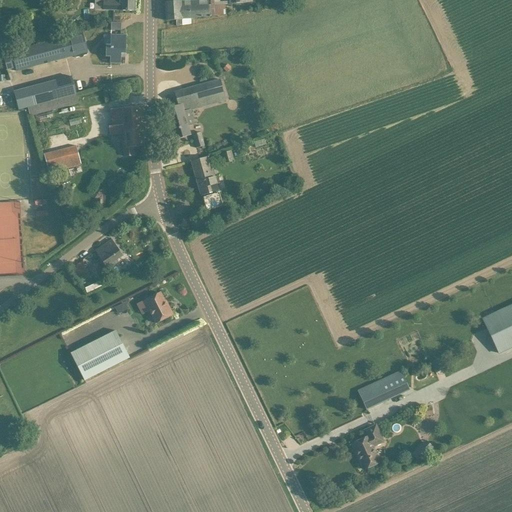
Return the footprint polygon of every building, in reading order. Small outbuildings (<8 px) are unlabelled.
[(134,0),(103,0),(103,10),(125,11),(135,11),(135,1),(134,0)] [(183,19),(211,18),(211,16),(225,15),(225,5),(214,5),(213,0),(196,0),(197,5),(181,6),(181,1),(165,2),(166,21),(176,20),(183,19)] [(110,29),(120,30),(120,22),(110,22),(110,29)] [(16,71),(74,56),(74,57),(76,57),(79,57),(81,58),(83,57),(84,56),(87,55),(87,53),(87,52),(82,33),(73,35),(11,51),(12,58),(4,60),(7,71),(15,68),(16,71)] [(105,57),(106,57),(110,57),(110,64),(121,64),(121,54),(126,54),(126,35),(111,35),(110,45),(106,45),(105,57)] [(13,92),(17,108),(18,109),(27,107),(29,116),(79,103),(72,76),(13,92)] [(184,112),(191,110),(226,100),(220,79),(174,92),(178,106),(165,109),(165,110),(170,126),(180,122),(178,118),(185,116),(184,112)] [(140,106),(121,108),(110,110),(112,126),(109,126),(110,135),(124,134),(125,142),(122,143),(124,157),(135,156),(134,148),(145,146),(140,106)] [(180,122),(170,126),(173,139),(173,140),(191,135),(188,126),(191,125),(189,120),(187,121),(185,116),(178,118),(180,122)] [(200,132),(192,135),(196,148),(205,146),(200,132)] [(81,165),(79,155),(76,146),(44,154),(49,173),(81,165)] [(203,197),(207,211),(224,206),(209,156),(191,161),(201,196),(203,196),(203,197)] [(203,208),(197,211),(199,217),(206,214),(203,208)] [(106,267),(122,255),(114,243),(109,247),(107,244),(96,251),(106,267)] [(71,269),(78,281),(81,284),(91,277),(82,262),(71,269)] [(86,291),(99,287),(97,282),(84,287),(86,291)] [(160,293),(144,301),(150,311),(156,323),(173,314),(166,301),(165,301),(160,293)] [(511,301),(481,316),(497,350),(511,342),(511,301)] [(116,331),(70,353),(84,380),(129,358),(116,331)] [(438,359),(430,362),(435,373),(443,370),(438,359)] [(366,409),(375,405),(409,390),(400,372),(358,391),(366,409)] [(364,470),(380,462),(373,447),(383,442),(376,425),(364,431),(366,437),(352,444),(364,470)] [(419,462),(424,457),(416,450),(412,455),(419,462)]
